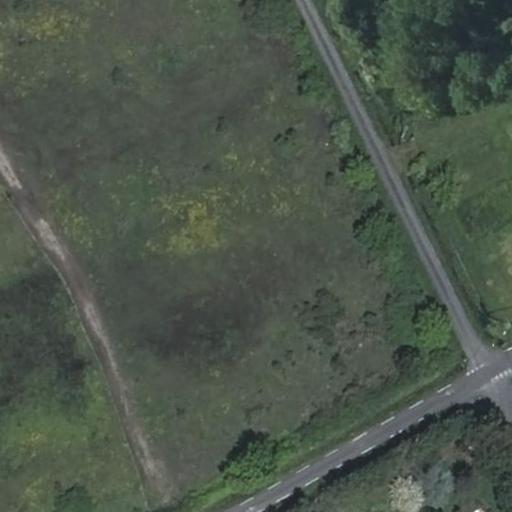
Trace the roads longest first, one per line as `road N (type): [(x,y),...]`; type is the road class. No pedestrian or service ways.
road 1 (residential): [(497,381),(311,0)]
road 2 (unclassified): [(267,511),(497,381)]
